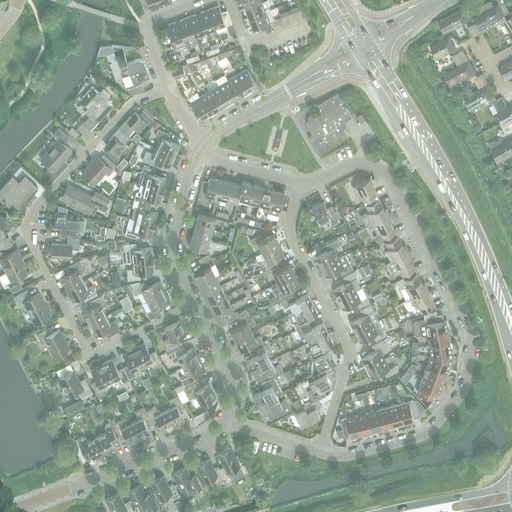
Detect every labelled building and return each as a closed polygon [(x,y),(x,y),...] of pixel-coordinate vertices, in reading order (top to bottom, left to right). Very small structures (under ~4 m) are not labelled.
[(249,17),(270,9),(266,0),(262,0),(261,1),(245,7),(249,17)] [(503,21),(506,19),(504,14),(498,3),(474,16),(476,21),(482,32),(494,25),(492,21),(498,17),(500,20),(503,21)] [(219,5),(208,9),(215,26),(216,26),(218,32),(226,29),(227,27),(226,25),(232,22),(227,9),(221,11),(219,5)] [(444,32),(468,19),(463,8),(438,21),(444,32)] [(205,30),(215,26),(208,9),(198,13),(205,30)] [(271,20),(274,19),(270,9),(249,17),(253,27),(258,25),(260,31),(273,26),(271,20)] [(294,12),(298,23),(303,21),(299,9),(294,12)] [(292,25),(298,23),(294,12),(288,14),(292,25)] [(195,34),(205,30),(198,13),(188,16),(195,34)] [(287,27),(292,25),(288,14),(282,16),(287,27)] [(185,38),(195,34),(188,16),(178,20),(185,38)] [(281,29),(287,27),(282,16),(277,18),(281,29)] [(506,19),(503,21),(508,32),(511,30),(511,16),(511,17),(506,19)] [(275,31),(281,29),(277,18),(274,19),(271,20),(273,26),(275,31)] [(174,42),(185,38),(178,20),(167,24),(174,42)] [(473,37),(482,32),(476,21),(467,26),(473,37)] [(436,57),(455,47),(449,36),(430,46),(436,57)] [(136,57),(135,53),(135,47),(112,44),(118,59),(121,69),(123,71),(124,72),(127,72),(129,72),(133,83),(150,77),(144,60),(143,59),(142,58),(141,57),(140,57),(139,56),(138,56),(137,56),(136,57)] [(458,65),(469,60),(463,49),(452,55),(458,65)] [(473,78),(477,76),(474,71),(475,71),(469,60),(458,65),(445,72),(450,83),(469,74),(473,81),(475,80),(473,78)] [(506,77),(511,74),(511,60),(500,66),(506,77)] [(174,78),(185,74),(182,65),(171,69),(174,78)] [(237,74),(247,90),(256,84),(247,68),(237,74)] [(477,76),(473,78),(475,80),(479,88),(488,83),(483,73),(477,76)] [(227,79),(224,74),(216,79),(219,84),(218,85),(228,101),(237,95),(228,79),(227,79)] [(237,95),(247,90),(237,74),(228,79),(237,95)] [(493,101),(496,100),(493,95),(494,94),(488,83),(479,88),(464,96),(468,104),(470,107),(475,104),(488,97),(491,102),(493,101)] [(92,85),(80,98),(88,105),(84,109),(98,121),(107,112),(107,113),(108,112),(107,111),(113,105),(106,98),(109,94),(103,88),(100,92),(92,85)] [(219,106),(228,101),(218,85),(209,90),(219,106)] [(209,112),(219,106),(209,90),(200,96),(209,112)] [(199,96),(197,92),(191,95),(190,96),(189,98),(190,100),(190,101),(200,118),(209,112),(200,96),(199,96)] [(343,107),(341,104),(344,102),(338,93),(317,106),(319,110),(314,113),(309,117),(307,123),(309,129),(313,135),(308,137),(318,154),(348,136),(341,122),(352,116),(346,106),(343,107)] [(496,100),(493,101),(494,104),(498,112),(508,107),(506,104),(502,96),(497,99),(496,100)] [(511,104),(508,107),(498,112),(497,112),(503,123),(511,118),(511,104)] [(119,127),(128,135),(135,127),(138,130),(146,122),(149,125),(154,120),(143,110),(138,115),(135,112),(131,116),(130,115),(119,127)] [(53,170),(72,150),(63,143),(69,137),(59,127),(53,134),(58,139),(50,147),(51,148),(41,159),(53,170)] [(115,161),(120,157),(117,154),(132,138),(128,135),(119,127),(109,139),(110,140),(106,144),(109,147),(105,152),(115,161)] [(156,147),(174,155),(176,151),(177,151),(180,145),(166,139),(169,134),(158,129),(155,135),(160,137),(156,147)] [(511,138),(492,149),(498,160),(511,152),(511,138)] [(172,160),(174,155),(156,147),(153,153),(146,150),(142,159),(155,165),(157,160),(170,166),(173,160),(172,160)] [(108,174),(112,169),(97,155),(89,163),(90,164),(81,173),(93,184),(105,171),(108,174)] [(117,165),(114,169),(119,173),(122,170),(117,165)] [(143,165),(140,175),(146,177),(144,184),(164,189),(166,183),(165,183),(166,178),(153,174),(154,168),(143,165)] [(214,201),(220,179),(209,176),(208,181),(202,180),(199,191),(211,195),(210,200),(214,201)] [(373,182),(370,176),(365,179),(364,176),(354,182),(355,184),(353,185),(358,196),(360,195),(364,201),(376,195),(371,184),(373,182)] [(37,188),(25,177),(19,183),(12,177),(1,190),(5,193),(1,197),(9,204),(12,200),(20,207),(37,188)] [(226,199),(231,181),(220,179),(214,201),(219,202),(220,197),(226,199)] [(248,200),(253,183),(242,180),(241,184),(238,197),(248,200)] [(241,184),(231,181),(226,199),(237,201),(238,197),(241,184)] [(135,193),(134,200),(145,203),(147,197),(160,201),(161,195),(162,196),(164,189),(144,184),(140,183),(138,189),(137,190),(136,190),(135,193)] [(259,203),(263,186),(253,183),(248,200),(259,203)] [(88,211),(93,202),(87,200),(90,195),(69,185),(62,198),(88,211)] [(268,211),(269,206),(274,189),(263,186),(259,203),(265,204),(263,210),(268,211)] [(275,226),(284,221),(287,210),(280,208),(284,191),(274,189),(269,206),(268,211),(267,212),(278,215),(275,226)] [(107,204),(109,198),(95,191),(92,196),(107,204)] [(372,223),(389,214),(386,208),(384,209),(378,198),(366,205),(369,211),(367,212),(372,223)] [(134,207),(131,217),(155,224),(157,218),(156,217),(157,212),(144,209),(145,203),(134,200),(132,206),(134,207)] [(328,209),(323,201),(311,207),(319,222),(326,219),(330,226),(340,221),(333,207),(328,209)] [(60,227),(59,235),(79,236),(80,230),(78,230),(78,219),(66,218),(66,213),(55,212),(54,227),(60,227)] [(221,223),(222,219),(198,213),(195,223),(212,228),(214,222),(221,223)] [(6,237),(2,228),(6,216),(0,214),(0,247),(7,246),(12,243),(8,236),(6,237)] [(389,214),(372,223),(377,233),(380,232),(383,238),(396,232),(390,221),(392,220),(389,214)] [(155,224),(135,218),(129,217),(125,234),(136,237),(138,232),(151,235),(152,230),(153,230),(155,224)] [(209,238),(212,228),(195,223),(192,234),(209,238)] [(96,239),(105,239),(106,226),(101,226),(101,234),(97,234),(96,239)] [(262,252),(279,243),(278,242),(279,242),(277,237),(276,237),(273,233),(264,238),(261,233),(250,239),(255,248),(260,246),(262,252)] [(206,249),(209,238),(192,234),(189,245),(206,249)] [(391,260),(409,251),(406,245),(403,246),(398,235),(385,242),(388,248),(386,249),(391,260)] [(79,249),(79,238),(67,238),(67,244),(52,243),(51,256),(71,257),(71,248),(79,249)] [(321,266),(339,257),(334,247),(340,244),(337,239),(326,244),(329,250),(316,256),(321,266)] [(132,261),(153,259),(152,252),(151,252),(150,247),(137,248),(136,242),(124,244),(125,254),(131,254),(132,261)] [(279,244),(279,243),(262,252),(265,257),(258,261),(263,270),(265,269),(277,263),(274,258),(284,253),(282,249),(283,248),(280,243),(279,244)] [(22,258),(17,249),(4,255),(1,250),(0,250),(0,262),(1,262),(11,280),(27,272),(20,259),(22,258)] [(402,276),(415,269),(409,258),(412,257),(409,251),(391,260),(386,263),(391,273),(399,269),(402,276)] [(201,264),(211,258),(209,253),(198,258),(201,264)] [(339,257),(321,266),(326,276),(339,269),(342,275),(353,269),(350,263),(349,261),(350,261),(345,253),(339,257)] [(204,269),(195,273),(200,283),(215,275),(219,273),(214,263),(211,258),(201,264),(204,269)] [(67,288),(83,279),(80,272),(85,269),(79,259),(67,266),(70,272),(61,277),(67,288)] [(153,259),(132,261),(132,268),(127,269),(128,279),(140,278),(139,272),(153,271),(152,265),(153,265),(153,259)] [(278,281),(294,273),(294,272),(295,272),(292,267),(291,267),(289,263),(279,268),(277,263),(265,269),(270,278),(275,276),(278,281)] [(346,283),(333,289),(338,299),(356,290),(361,287),(356,278),(357,277),(354,271),(343,277),(346,283)] [(410,297),(428,288),(425,282),(423,283),(417,272),(404,279),(407,285),(405,287),(410,297)] [(275,295),(269,298),(272,304),(280,299),(292,293),(290,288),(299,283),(297,279),(298,278),(296,273),(295,274),(294,273),(278,281),(270,286),(275,295)] [(205,293),(220,285),(215,275),(200,283),(205,293)] [(83,279),(67,288),(72,300),(82,295),(85,301),(98,294),(92,284),(87,287),(83,279)] [(146,300),(164,291),(162,286),(163,286),(160,280),(147,287),(144,282),(132,288),(135,294),(141,291),(146,300)] [(210,302),(225,294),(220,285),(205,293),(210,302)] [(428,288),(410,297),(416,307),(418,306),(421,313),(434,306),(429,295),(431,294),(428,288)] [(31,297),(27,289),(14,296),(18,304),(23,301),(35,324),(51,315),(39,293),(31,297)] [(356,290),(338,299),(343,309),(356,302),(359,307),(370,302),(367,296),(361,299),(356,290)] [(164,291),(146,300),(152,309),(146,312),(150,318),(160,313),(158,307),(171,300),(168,295),(167,295),(164,291)] [(285,316),(288,314),(293,312),(294,313),(304,308),(302,305),(312,300),(307,292),(296,298),(293,293),(292,293),(280,299),(284,307),(282,309),(285,316)] [(89,323),(107,314),(103,306),(107,304),(102,294),(89,301),(92,307),(83,312),(89,323)] [(215,312),(230,304),(225,294),(210,302),(215,312)] [(306,317),(317,311),(312,300),(302,305),(304,308),(294,313),(293,312),(288,314),(296,329),(309,323),(306,317)] [(238,319),(249,314),(246,308),(235,314),(230,304),(215,312),(220,322),(235,314),(238,319)] [(355,332),(373,323),(371,318),(377,315),(371,304),(360,310),(363,315),(350,322),(355,332)] [(107,314),(89,323),(95,335),(104,330),(108,336),(120,329),(115,319),(111,321),(107,314)] [(236,339),(252,331),(249,325),(254,323),(249,314),(238,319),(240,325),(231,330),(233,334),(231,334),(234,339),(235,339),(236,339)] [(425,323),(420,324),(421,335),(427,334),(447,330),(446,319),(443,320),(442,314),(425,317),(425,323)] [(380,319),(373,323),(355,332),(360,341),(373,335),(376,340),(387,334),(382,326),(384,325),(380,319)] [(168,351),(182,343),(179,337),(187,333),(180,320),(165,328),(169,337),(163,341),(168,351)] [(327,330),(323,322),(312,328),(309,323),(296,329),(296,330),(293,332),(295,336),(296,336),(300,337),(305,334),(310,343),(319,338),(318,335),(327,330)] [(52,332),(49,327),(37,333),(41,342),(46,340),(54,356),(70,348),(60,328),(52,332)] [(324,352),(322,347),(333,341),(327,330),(318,335),(319,338),(310,343),(313,349),(307,351),(312,359),(314,358),(324,352)] [(429,344),(449,341),(447,330),(427,334),(428,335),(428,339),(429,343),(429,344)] [(255,349),(265,344),(260,334),(255,337),(252,331),(236,339),(236,340),(235,341),(238,346),(239,345),(241,349),(251,344),(253,349),(255,349)] [(366,367),(384,358),(380,350),(386,347),(383,340),(371,346),(374,351),(361,358),(366,367)] [(431,355),(452,357),(449,341),(429,344),(429,346),(429,350),(431,354),(431,355)] [(133,347),(142,364),(147,361),(148,364),(150,363),(153,367),(161,363),(155,350),(150,353),(144,342),(133,347)] [(262,366),(271,361),(267,352),(272,350),(268,342),(265,344),(255,349),(258,354),(247,360),(251,368),(260,363),(262,366)] [(136,366),(142,364),(133,347),(123,353),(128,364),(123,366),(130,379),(138,375),(136,370),(138,369),(136,366)] [(183,366),(199,357),(194,347),(183,352),(180,347),(167,354),(172,363),(176,360),(177,362),(180,361),(183,366)] [(317,377),(326,372),(330,370),(327,364),(336,359),(331,349),(324,352),(314,358),(318,365),(313,368),(317,376),(317,377)] [(446,372),(452,357),(431,355),(430,356),(431,356),(429,360),(428,364),(427,364),(427,365),(446,372)] [(199,357),(183,366),(186,371),(183,373),(184,374),(179,377),(184,386),(197,379),(194,374),(205,368),(199,357)] [(130,379),(123,366),(118,369),(112,358),(102,364),(110,380),(115,377),(117,380),(118,379),(121,384),(130,379)] [(384,358),(366,367),(372,377),(384,371),(387,376),(398,370),(395,365),(389,368),(384,358)] [(274,377),(283,372),(279,364),(274,367),(271,361),(262,366),(260,363),(251,368),(256,379),(268,373),(270,378),(274,377)] [(413,372),(416,364),(411,362),(411,364),(407,369),(413,372)] [(105,383),(110,380),(102,364),(91,369),(97,380),(91,383),(98,396),(107,391),(104,387),(106,386),(105,383)] [(442,382),(446,372),(427,365),(427,366),(425,370),(424,374),(423,375),(442,382)] [(79,380),(74,369),(56,378),(60,386),(62,385),(68,396),(79,391),(82,397),(92,391),(85,377),(79,380)] [(322,387),(331,382),(326,372),(317,377),(317,376),(309,381),(313,389),(308,391),(313,401),(318,399),(326,395),(322,387)] [(439,393),(442,382),(423,375),(423,376),(421,380),(420,384),(417,391),(434,398),(436,392),(439,393)] [(278,384),(274,377),(270,378),(261,383),(264,389),(253,395),(257,402),(266,397),(268,401),(278,396),(273,387),(278,384)] [(201,387),(198,381),(184,389),(189,399),(195,395),(200,405),(216,397),(209,383),(201,387)] [(165,409),(174,426),(185,420),(179,409),(184,407),(178,394),(169,398),(171,403),(169,404),(171,407),(165,409)] [(267,411),(271,419),(291,408),(286,398),(280,401),(278,396),(268,401),(266,397),(257,402),(263,413),(267,411)] [(321,405),(318,399),(313,401),(303,406),(304,409),(295,414),(301,425),(320,415),(316,408),(321,405)] [(426,408),(417,399),(407,401),(408,401),(403,402),(399,403),(398,403),(403,423),(414,420),(413,418),(419,416),(426,408)] [(393,426),(403,423),(398,403),(397,404),(393,404),(389,406),(388,406),(393,426)] [(146,410),(144,406),(135,411),(137,416),(136,416),(137,419),(132,422),(140,438),(151,433),(145,422),(150,419),(146,410)] [(174,426),(165,409),(160,412),(159,409),(157,410),(155,406),(146,410),(150,419),(152,423),(158,420),(163,431),(174,426)] [(382,429),(393,426),(388,406),(387,406),(387,407),(382,407),(378,409),(377,409),(382,429)] [(372,431),(382,429),(377,409),(376,409),(372,410),(368,411),(367,412),(372,431)] [(361,434),(372,431),(367,412),(366,412),(361,413),(357,414),(356,414),(361,434)] [(351,437),(361,434),(356,414),(355,415),(351,415),(347,417),(340,419),(344,436),(350,434),(351,437)] [(140,438),(132,422),(127,425),(125,422),(123,423),(121,418),(112,423),(119,436),(124,433),(130,444),(140,438)] [(96,437),(104,452),(115,447),(114,445),(120,442),(109,421),(106,423),(104,427),(106,431),(96,437)] [(104,452),(96,437),(88,441),(86,437),(82,436),(77,438),(87,459),(93,456),(94,458),(104,452)] [(257,448),(259,441),(254,440),(251,450),(256,452),(257,448)] [(227,482),(236,477),(232,470),(240,466),(230,447),(218,453),(224,465),(220,468),(225,478),(227,482)] [(214,468),(208,458),(197,464),(206,481),(213,477),(216,483),(225,478),(220,468),(219,466),(214,468)] [(191,477),(185,466),(173,472),(186,496),(202,487),(196,474),(191,477)] [(168,486),(162,475),(151,481),(160,498),(168,494),(171,500),(180,495),(173,483),(168,486)] [(145,495),(140,484),(128,490),(139,511),(149,511),(159,507),(151,492),(145,495)] [(123,503),(118,492),(106,498),(113,511),(121,511),(123,511),(134,511),(128,500),(123,503)]
